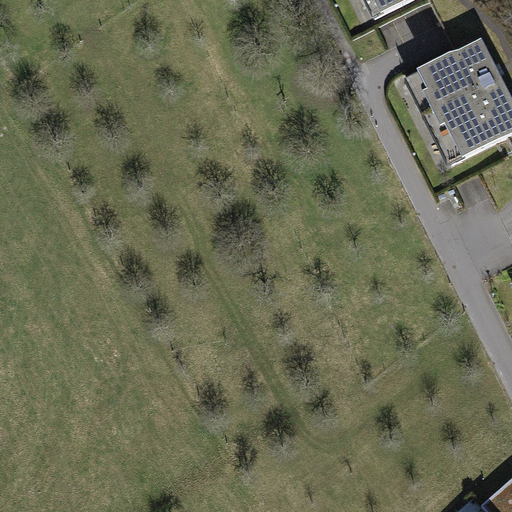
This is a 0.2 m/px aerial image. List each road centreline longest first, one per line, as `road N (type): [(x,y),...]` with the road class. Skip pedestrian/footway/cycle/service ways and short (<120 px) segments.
road 1 (track): [(445,245),(321,0)]
road 2 (residential): [(511,372),(445,245)]
